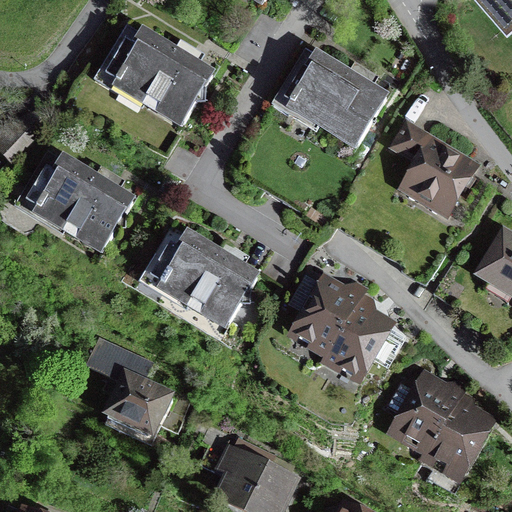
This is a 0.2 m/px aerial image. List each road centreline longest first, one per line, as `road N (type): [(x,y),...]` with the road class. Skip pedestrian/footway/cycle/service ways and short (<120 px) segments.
road 1 (residential): [(310,0),(200,178),(208,204),(278,246)]
road 2 (residential): [(499,397),(404,299),(351,261)]
road 3 (residential): [(511,168),(404,4)]
road 4 (residential): [(107,0),(50,78),(0,82)]
